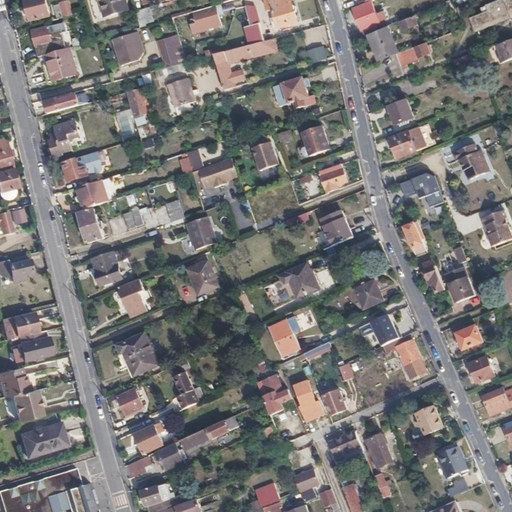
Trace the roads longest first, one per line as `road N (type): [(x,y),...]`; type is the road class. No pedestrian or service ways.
road 1 (residential): [(329,0),(379,201),(509,511)]
road 2 (residential): [(0,20),(40,200),(128,511)]
